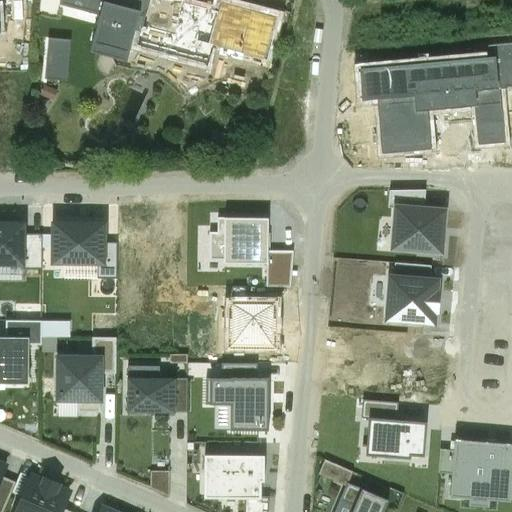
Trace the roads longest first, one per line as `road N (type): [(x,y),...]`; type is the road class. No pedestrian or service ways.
road 1 (residential): [(291,511),(318,190)]
road 2 (residential): [(0,190),(318,190)]
road 3 (residential): [(481,181),(464,387),(469,400),(491,407),(511,394)]
road 4 (residential): [(318,190),(334,0)]
road 5 (residential): [(0,439),(170,511)]
road 6 (residential): [(481,181),(338,180),(318,190)]
